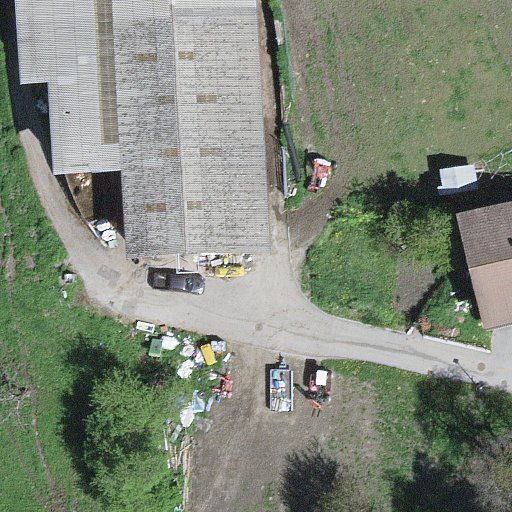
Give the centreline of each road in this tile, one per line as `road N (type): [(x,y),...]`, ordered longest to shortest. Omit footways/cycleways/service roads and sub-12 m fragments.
road 1 (track): [(11,0),(29,125),(56,203),(85,239),(183,314)]
road 2 (residential): [(511,383),(286,344),(183,314)]
